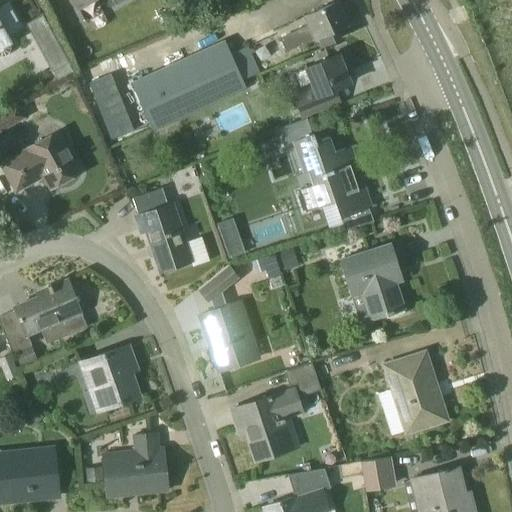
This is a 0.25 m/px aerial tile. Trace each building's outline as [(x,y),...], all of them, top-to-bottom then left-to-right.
[(73,0),(80,11),(97,2),(95,0),(73,0)] [(12,43),(7,35),(23,26),(9,1),(0,5),(0,57),(1,58),(6,56),(10,53),(11,49),(8,45),(12,43)] [(286,52),(346,25),(336,2),(303,17),(307,26),(280,38),(286,52)] [(42,15),(27,24),(29,28),(53,71),(68,62),(42,15)] [(243,80),(230,54),(224,41),(131,83),(152,130),(246,88),(243,80)] [(248,47),(230,54),(243,80),(260,73),(248,47)] [(321,94),(350,82),(339,54),(304,68),(310,83),(290,92),(301,119),(326,108),(321,94)] [(68,62),(53,71),(58,79),(73,71),(68,62)] [(17,103),(0,113),(0,132),(25,118),(17,103)] [(243,104),(232,108),(236,118),(225,123),(228,130),(250,122),(243,104)] [(279,129),(282,139),(292,135),(289,126),(279,129)] [(80,172),(70,154),(57,130),(25,147),(26,149),(0,163),(0,164),(15,192),(43,176),(50,189),(80,172)] [(330,137),(316,143),(313,134),(292,141),(303,174),(307,172),(312,186),(299,191),(300,196),(298,196),(303,211),(305,210),(306,212),(348,198),(353,212),(372,206),(363,178),(360,178),(353,158),(348,160),(345,149),(334,152),(329,139),(330,138),(330,137)] [(160,271),(191,261),(193,266),(210,260),(202,237),(188,242),(173,202),(167,204),(161,188),(132,198),(138,215),(134,216),(140,232),(146,230),(160,271)] [(217,224),(229,259),(245,253),(233,218),(217,224)] [(371,321),(404,310),(395,282),(402,280),(390,243),(339,260),(358,319),(369,315),(371,321)] [(279,252),(285,270),(299,266),(293,247),(279,252)] [(251,261),(255,274),(265,270),(261,258),(251,261)] [(258,358),(239,301),(226,306),(221,290),(238,277),(228,265),(198,289),(208,301),(210,299),(214,310),(199,315),(199,316),(204,314),(215,346),(210,347),(218,371),(258,358)] [(87,327),(80,312),(67,280),(51,287),(50,284),(48,285),(50,292),(14,307),(16,311),(0,317),(0,322),(13,353),(15,352),(31,345),(27,336),(42,331),(47,343),(87,327)] [(31,345),(15,352),(21,367),(37,360),(31,345)] [(90,413),(139,397),(127,363),(133,361),(128,345),(78,363),(88,391),(82,393),(90,413)] [(382,365),(404,434),(447,420),(425,352),(382,365)] [(19,375),(10,354),(0,358),(0,364),(6,380),(19,375)] [(312,363),(284,372),(289,386),(297,383),(301,396),(321,390),(312,363)] [(256,460),(299,446),(290,418),(304,413),(295,388),(231,409),(236,425),(244,422),(256,460)] [(43,417),(32,406),(21,416),(32,428),(43,417)] [(162,448),(158,448),(156,433),(132,436),(133,450),(103,453),(107,496),(167,490),(162,448)] [(45,487),(58,485),(53,446),(0,451),(0,501),(46,497),(45,487)] [(360,462),(365,491),(396,486),(391,457),(360,462)] [(86,469),(87,483),(103,481),(102,467),(86,469)] [(287,475),(295,497),(264,507),(265,511),(322,511),(329,510),(322,490),(330,487),(323,468),(287,475)] [(417,511),(473,511),(472,504),(467,505),(457,468),(447,470),(446,469),(442,470),(409,478),(417,511)]
